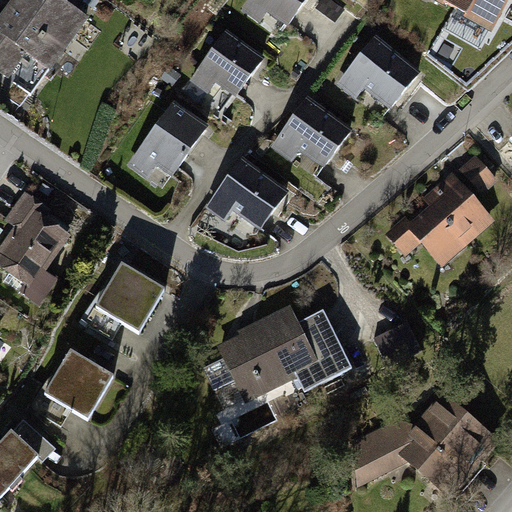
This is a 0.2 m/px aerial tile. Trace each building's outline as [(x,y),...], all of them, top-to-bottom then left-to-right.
[(0,71),(33,96),(88,20),(59,0),(24,0),(19,9),(13,7),(8,10),(7,15),(10,21),(1,33),(0,32),(0,71)] [(309,0),(256,0),(291,25),(309,0)] [(439,0),(457,10),(462,0),(439,0)] [(462,0),(457,10),(479,22),(483,16),(496,23),(508,0),(462,0)] [(263,63),(227,37),(203,69),(240,96),(263,63)] [(419,77),(376,43),(351,73),(394,108),(419,77)] [(351,134),(308,103),(284,136),(328,167),(351,134)] [(175,107),(142,152),(175,176),(208,131),(175,107)] [(478,161),(465,172),(483,193),(496,182),(478,161)] [(287,196),(243,164),(219,196),(264,229),(287,196)] [(408,221),(390,237),(396,244),(413,229),(439,258),(462,238),(466,243),(490,222),(454,181),(438,195),(444,201),(414,228),(408,221)] [(41,305),(57,283),(44,273),(69,238),(44,221),(50,212),(28,196),(18,210),(28,217),(0,256),(0,263),(13,272),(6,281),(41,305)] [(167,292),(123,267),(88,326),(115,341),(124,326),(141,336),(167,292)] [(247,338),(223,350),(227,359),(205,370),(216,392),(238,381),(248,401),(298,377),(306,394),(354,370),(325,312),(298,325),(291,311),(259,327),(261,333),(248,339),(247,338)] [(409,323),(376,340),(390,368),(423,352),(409,323)] [(116,379),(72,353),(37,413),(63,428),(73,412),(90,422),(116,379)] [(497,442),(446,398),(418,429),(399,423),(357,446),(360,486),(388,472),(387,467),(406,458),(454,499),(475,475),(476,472),(474,469),(497,442)] [(48,440),(26,420),(0,448),(0,501),(11,490),(14,493),(24,482),(21,479),(40,459),(35,454),(48,440)]
